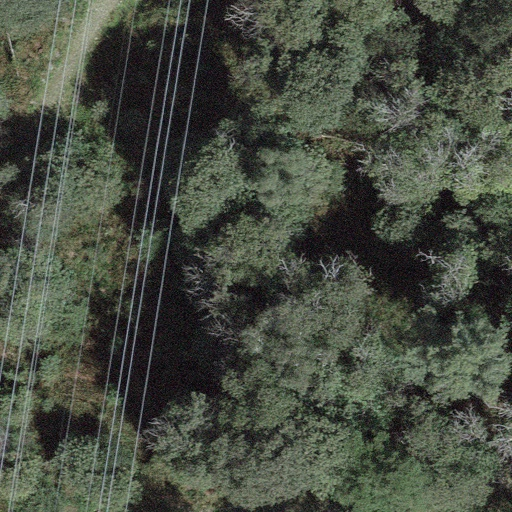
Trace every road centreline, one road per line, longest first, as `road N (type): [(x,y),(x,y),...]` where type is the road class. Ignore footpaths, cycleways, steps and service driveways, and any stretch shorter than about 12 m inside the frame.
road 1 (track): [(118,0),(62,76),(0,284)]
road 2 (track): [(343,511),(511,484)]
